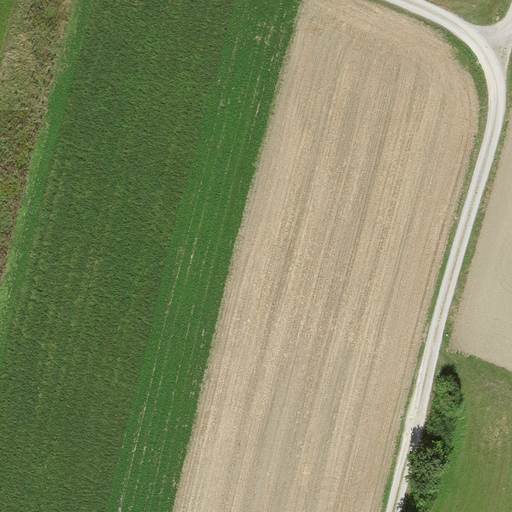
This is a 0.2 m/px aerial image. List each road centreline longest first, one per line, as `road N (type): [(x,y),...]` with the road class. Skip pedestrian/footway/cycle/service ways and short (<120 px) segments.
road 1 (track): [(393,511),(500,47)]
road 2 (track): [(500,47),(387,0)]
